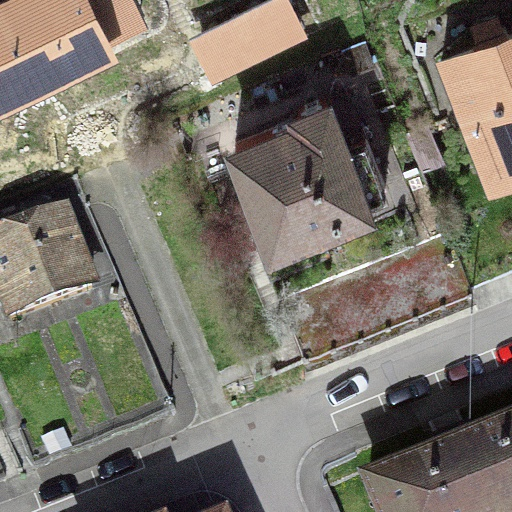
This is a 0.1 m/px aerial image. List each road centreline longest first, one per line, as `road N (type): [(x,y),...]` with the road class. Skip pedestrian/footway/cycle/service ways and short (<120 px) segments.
road 1 (residential): [(247,445),(511,339)]
road 2 (residential): [(80,511),(247,445)]
